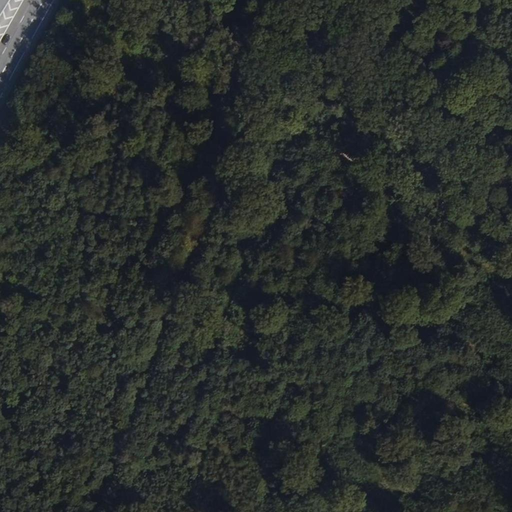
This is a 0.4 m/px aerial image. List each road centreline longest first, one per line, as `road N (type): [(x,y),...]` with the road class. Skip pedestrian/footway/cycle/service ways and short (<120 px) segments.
road 1 (track): [(94,511),(246,106)]
road 2 (track): [(289,0),(246,106),(511,240)]
